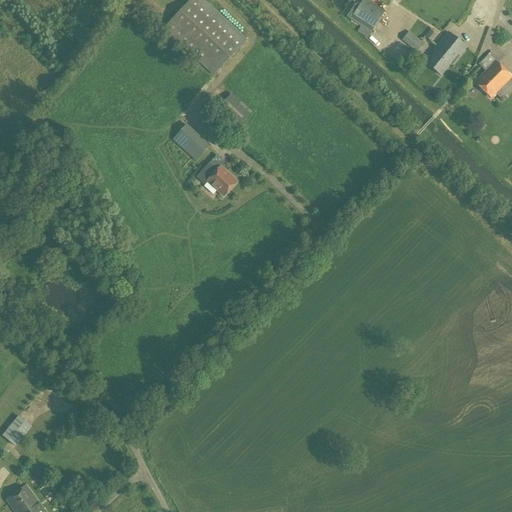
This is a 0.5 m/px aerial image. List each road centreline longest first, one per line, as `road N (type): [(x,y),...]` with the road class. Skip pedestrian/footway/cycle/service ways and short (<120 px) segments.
road 1 (track): [(319,237),(315,218),(191,109),(152,132),(36,125),(0,94)]
road 2 (unclassified): [(143,468),(129,438),(319,237)]
road 3 (track): [(129,438),(0,317)]
